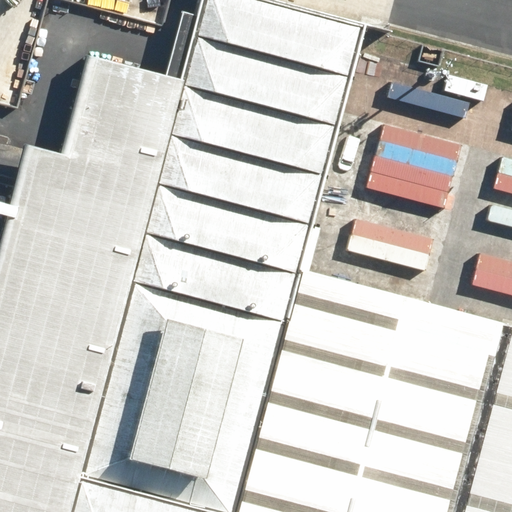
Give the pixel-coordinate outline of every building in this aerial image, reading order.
[(0,511),(511,511),(511,323),(308,269),(366,25),(278,0),(203,0),(180,87),(88,63),(63,158),(28,149),(0,253),(0,511)] [(390,78),(384,96),(461,121),(467,103),(390,78)] [(368,157),(364,173),(442,195),(446,179),(368,157)] [(347,231),(342,250),(425,273),(430,255),(347,231)] [(511,257),(474,247),(465,282),(511,294),(511,257)]
